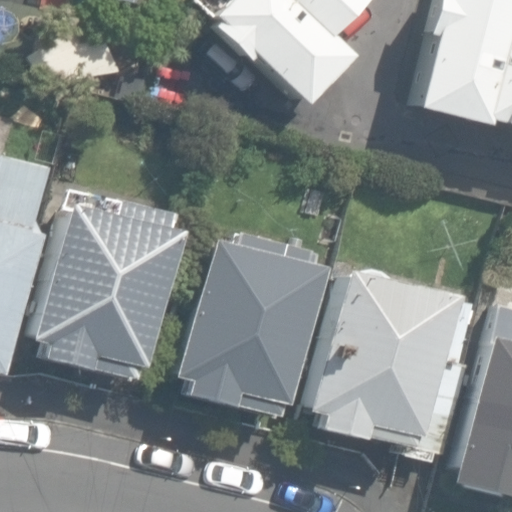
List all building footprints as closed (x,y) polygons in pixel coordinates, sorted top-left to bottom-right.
[(335,57),(313,36),(309,40),(267,0),(216,0),(199,18),(203,22),(197,27),(232,61),(237,57),(288,106),(335,57)] [(347,0),(267,0),(309,40),(313,36),(347,0)] [(417,39),(400,109),(471,126),(473,121),(469,121),(496,0),(419,0),(410,38),(417,39)] [(511,0),(496,0),(469,121),(473,121),(511,130),(511,0)] [(0,78),(25,84),(39,12),(0,16),(0,78)] [(0,349),(28,234),(18,232),(33,171),(0,162),(0,349)] [(78,367),(121,377),(124,365),(150,372),(168,296),(147,291),(162,230),(51,203),(18,340),(33,343),(29,360),(77,372),(78,367)] [(172,396),(264,418),(268,404),(273,405),(308,258),(215,236),(212,247),(191,242),(158,376),(175,380),(172,396)] [(351,435),(434,456),(457,367),(445,364),(460,304),(327,270),(292,410),(309,414),(305,429),(350,441),(351,435)] [(455,492),(498,503),(500,497),(507,499),(510,489),(511,489),(511,310),(488,305),(479,339),(474,338),(436,481),(456,486),(455,492)]
